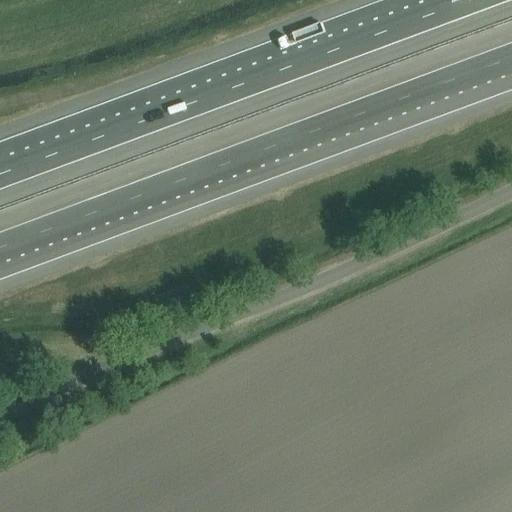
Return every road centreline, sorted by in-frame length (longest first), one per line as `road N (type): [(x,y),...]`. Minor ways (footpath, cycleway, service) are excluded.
road 1 (unclassified): [(0,415),(511,190)]
road 2 (motorway): [(0,251),(511,60)]
road 3 (motorway): [(461,0),(0,170)]
